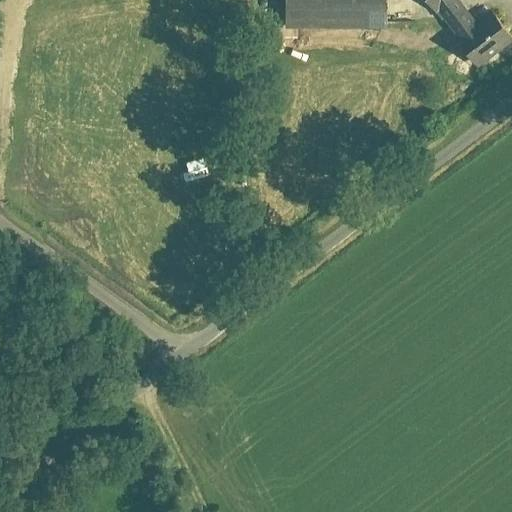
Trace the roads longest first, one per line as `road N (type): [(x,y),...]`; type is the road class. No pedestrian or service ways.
road 1 (residential): [(170,348),(511,102)]
road 2 (residential): [(0,483),(170,348)]
road 3 (residential): [(170,348),(0,218)]
road 4 (track): [(123,382),(175,438),(217,511)]
